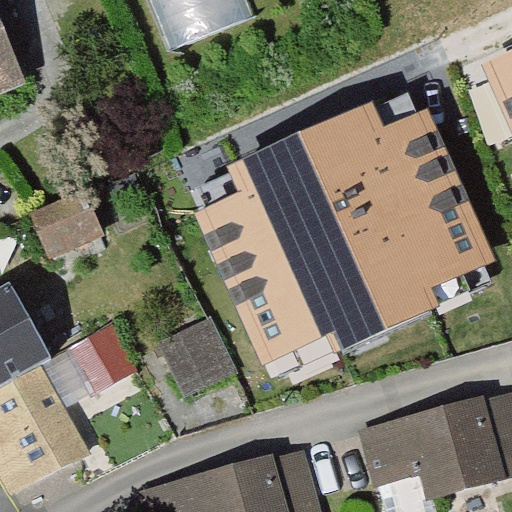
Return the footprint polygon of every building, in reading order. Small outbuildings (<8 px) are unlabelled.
[(6,0),(0,0),(0,114),(34,103),(6,0)] [(353,123),(313,226),(419,267),(460,164),(353,123)] [(99,205),(37,231),(55,275),(117,249),(99,205)] [(20,295),(0,305),(0,411),(54,387),(71,379),(20,295)] [(220,333),(164,358),(187,411),(244,386),(220,333)] [(54,387),(0,411),(0,472),(20,509),(101,472),(54,387)] [(511,407),(361,442),(374,497),(421,486),(426,511),(433,511),(511,494),(511,407)] [(328,511),(314,458),(144,501),(147,511),(328,511)]
